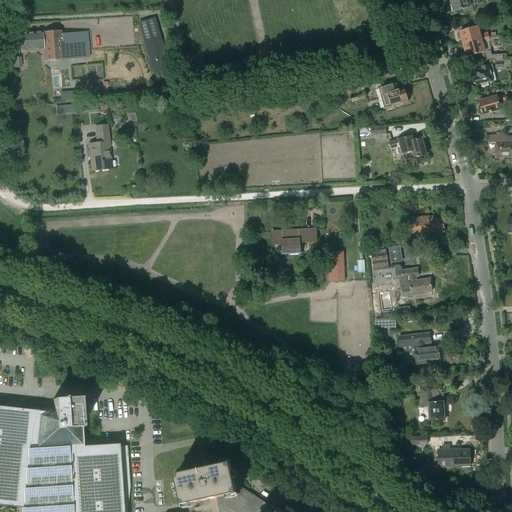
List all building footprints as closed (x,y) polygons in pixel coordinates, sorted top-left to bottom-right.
[(450,0),(452,4),(450,4),(452,11),(454,11),(463,9),(464,12),(473,9),(472,5),(470,6),(468,0),(450,0)] [(155,19),(139,24),(154,75),(170,70),(155,19)] [(460,33),(459,35),(459,38),(462,38),(464,44),(489,37),(487,33),(480,35),(477,26),(460,31),(460,33)] [(86,58),(84,32),(61,34),(61,31),(43,32),(42,32),(17,34),(19,51),(44,49),(45,62),(49,61),(49,63),(55,63),(55,61),(76,59),(85,58),(86,58)] [(501,41),(501,38),(489,37),(464,44),(465,51),(464,53),(464,56),(467,56),(467,57),(482,53),(484,61),(507,59),(506,54),(492,55),(488,41),(490,41),(501,41)] [(12,57),(13,67),(21,66),(20,57),(12,57)] [(474,77),(474,79),(473,80),(473,82),(474,84),(476,85),(476,86),(482,84),(482,86),(482,87),(489,85),(488,84),(487,83),(493,81),(491,73),(494,72),(492,64),(481,67),(482,70),(475,72),(476,77),(474,77)] [(365,74),(344,79),(347,91),(368,87),(365,74)] [(398,91),(396,83),(379,88),(385,108),(391,106),(391,107),(392,107),(392,106),(408,102),(409,102),(408,100),(409,99),(408,96),(406,94),(405,89),(404,89),(398,91)] [(84,91),(60,93),(61,101),(85,99),(84,91)] [(364,93),(363,93),(350,97),(351,103),(365,99),(364,93)] [(509,101),(508,95),(505,96),(505,94),(480,101),(482,109),(481,111),(482,114),(484,115),(494,112),(495,115),(505,115),(507,113),(504,103),(509,101)] [(97,104),(56,108),(56,115),(98,111),(98,108),(104,108),(103,104),(97,104)] [(98,141),(98,144),(88,145),(90,158),(91,158),(93,172),(112,169),(109,147),(110,147),(107,126),(95,127),(97,142),(98,141)] [(386,126),(371,127),(371,135),(377,135),(378,140),(386,139),(386,134),(386,126)] [(509,141),(506,141),(505,135),(505,134),(500,134),(500,136),(489,136),(489,143),(495,143),(496,157),(511,156),(511,138),(508,139),(509,141)] [(412,136),(398,140),(404,161),(427,155),(425,149),(425,148),(422,138),(413,141),(412,136)] [(411,233),(444,232),(444,219),(429,220),(429,217),(410,218),(411,233)] [(300,243),(304,243),(316,242),(316,230),(272,233),(273,245),(282,245),(283,254),(300,253),(300,243)] [(401,245),(388,246),(389,263),(402,262),(401,245)] [(386,253),(386,251),(386,250),(371,252),(372,255),(371,255),(374,272),(389,269),(386,253)] [(329,283),(343,282),(342,252),(328,253),(329,283)] [(402,279),(399,279),(401,291),(402,291),(403,297),(425,294),(425,292),(432,291),(430,279),(416,281),(415,277),(416,277),(415,269),(401,271),(401,273),(400,273),(400,276),(402,276),(402,279)] [(429,334),(399,337),(401,353),(407,353),(415,352),(416,364),(432,363),(432,360),(440,360),(439,347),(426,349),(426,348),(425,342),(430,342),(429,334)] [(428,403),(438,402),(437,393),(437,385),(420,386),(421,406),(428,406),(428,403)] [(0,505),(21,508),(20,511),(125,511),(128,488),(125,447),(119,447),(119,445),(115,445),(110,445),(83,447),(82,428),(80,398),(53,400),(54,410),(45,409),(46,404),(32,402),(31,411),(0,407),(0,505)] [(443,402),(438,402),(428,403),(428,406),(429,421),(444,420),(443,402)] [(470,450),(455,451),(455,450),(450,450),(450,445),(443,445),(443,450),(438,450),(439,467),(470,466),(470,450)] [(231,463),(176,475),(182,506),(238,494),(231,463)]
